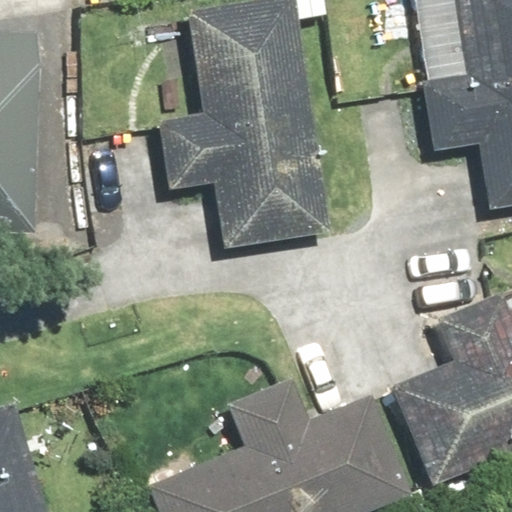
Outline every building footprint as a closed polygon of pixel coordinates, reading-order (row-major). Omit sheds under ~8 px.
[(313,232),(280,0),(252,0),(176,11),(191,114),(142,121),(152,192),(201,185),(209,247),(313,232)] [(511,207),(511,0),(443,0),(456,74),(412,82),(425,154),(469,147),(481,213),(511,207)] [(367,3),(322,8),(333,109),(377,104),(367,3)] [(0,176),(3,177),(9,49),(0,48),(0,176)] [(119,163),(78,170),(86,217),(127,210),(119,163)] [(377,385),(416,486),(511,448),(511,332),(505,335),(490,295),(424,320),(440,361),(377,385)] [(134,481),(145,511),(357,511),(396,497),(357,396),(294,420),(276,374),(209,400),(227,446),(134,481)] [(0,511),(31,511),(1,404),(0,404),(0,511)]
